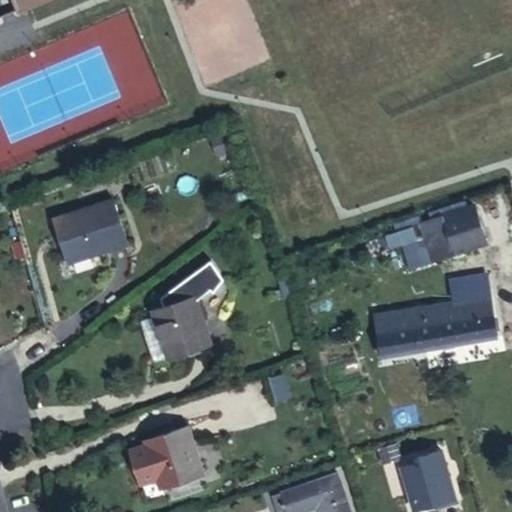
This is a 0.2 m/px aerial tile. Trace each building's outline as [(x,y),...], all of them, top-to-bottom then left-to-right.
[(13,0),(19,13),(49,0),(13,0)] [(475,211),(442,222),(455,262),(487,250),(475,211)] [(120,217),(65,236),(77,271),(132,253),(120,217)] [(362,314),(365,331),(484,314),(479,285),(446,290),(447,299),(362,314)] [(199,296),(145,317),(160,355),(214,334),(199,296)] [(369,354),(488,336),(484,314),(365,331),(369,354)] [(173,486),(177,497),(218,481),(198,430),(158,446),(160,451),(143,457),(157,492),(173,486)] [(414,511),(426,511),(462,502),(444,445),(383,463),(390,486),(405,482),(414,511)] [(296,511),(325,511),(341,507),(342,511),(365,511),(353,475),(291,497),(296,511)]
